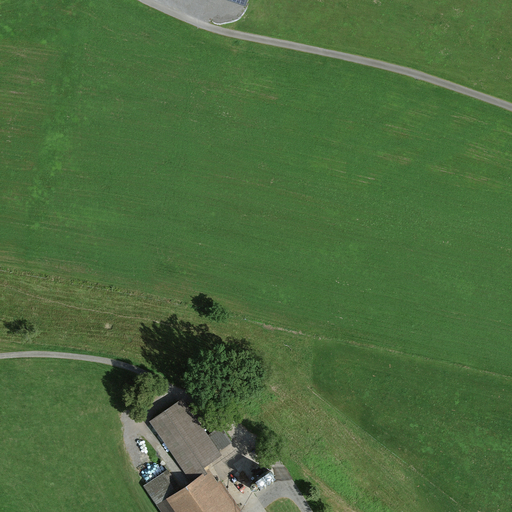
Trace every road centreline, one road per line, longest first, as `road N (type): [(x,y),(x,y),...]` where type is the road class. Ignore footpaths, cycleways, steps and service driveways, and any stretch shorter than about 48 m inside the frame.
road 1 (unclassified): [(511,107),(383,64),(199,24),(144,0)]
road 2 (track): [(174,389),(100,359),(0,354)]
